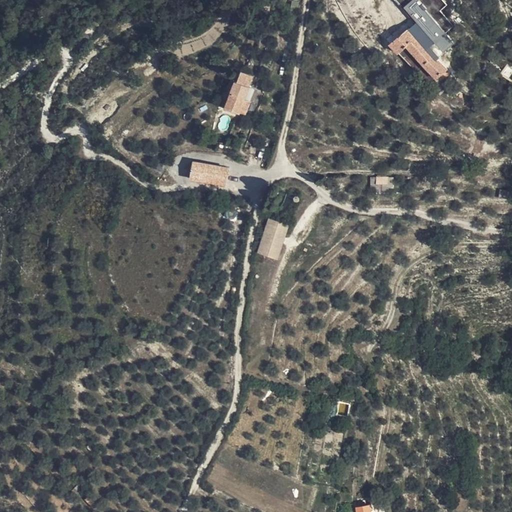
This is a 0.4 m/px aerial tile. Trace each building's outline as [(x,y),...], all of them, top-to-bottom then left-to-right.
[(388,37),(409,62),(427,47),(426,46),(432,41),(445,31),(425,7),(388,37)] [(427,47),(409,62),(425,82),(443,67),(439,61),(429,50),(432,47),(435,45),(432,41),(426,46),(427,47)] [(429,50),(439,61),(442,59),(432,47),(429,50)] [(500,76),(511,80),(511,67),(505,65),(500,76)] [(240,109),(244,99),(240,97),(245,85),(248,78),(236,73),(233,80),(231,79),(220,106),(234,111),(235,107),(240,109)] [(240,97),(244,99),(249,101),(254,89),(245,85),(240,97)] [(204,143),(213,145),(215,133),(205,132),(204,143)] [(199,179),(225,183),(227,167),(196,160),(193,179),(199,179)] [(401,186),(401,175),(378,175),(378,185),(386,185),(386,179),(393,180),(394,185),(401,186)] [(284,224),(264,218),(255,252),(275,257),(284,224)] [(381,511),(379,501),(375,501),(366,503),(366,500),(357,502),(359,511),(381,511)] [(204,511),(206,511),(233,511),(208,501),(204,511)]
